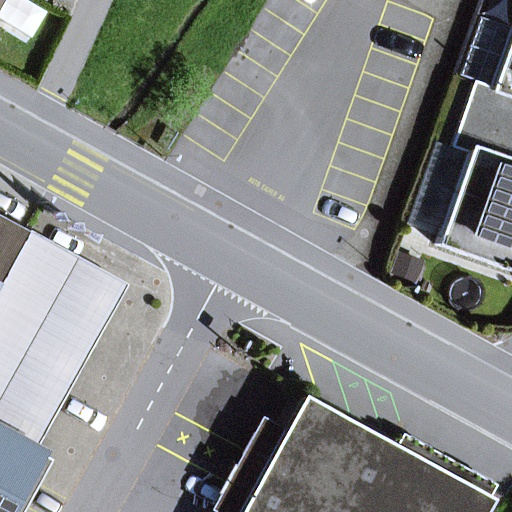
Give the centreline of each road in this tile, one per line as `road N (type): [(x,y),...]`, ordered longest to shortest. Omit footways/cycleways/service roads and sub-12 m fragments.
road 1 (secondary): [(232,259),(505,410)]
road 2 (residential): [(92,511),(232,259)]
road 3 (secondary): [(30,147),(232,259)]
road 4 (residential): [(95,0),(30,147)]
